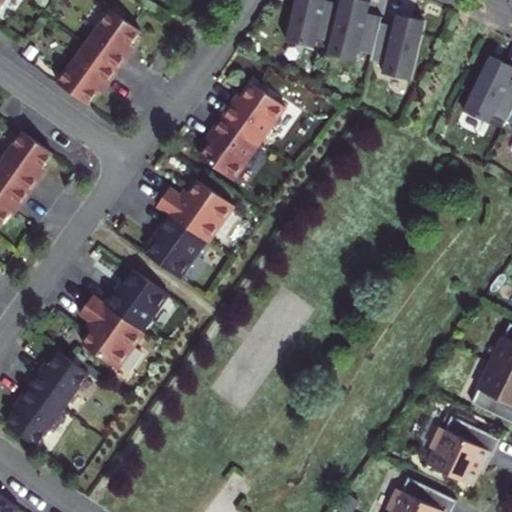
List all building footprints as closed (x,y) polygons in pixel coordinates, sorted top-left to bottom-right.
[(340,7),(328,4),(328,0),(300,0),(289,46),(317,53),(320,41),(331,44),(340,7)] [(375,4),(356,0),(346,0),(332,57),(358,63),(360,54),(377,58),(384,25),(386,18),(372,15),(375,4)] [(101,1),(49,75),(81,98),(90,86),(113,102),(131,77),(148,52),(125,36),(134,24),(101,1)] [(397,28),(384,25),(376,61),(390,64),(387,76),(414,82),(428,22),(400,16),(397,28)] [(511,59),(496,52),(470,106),(495,118),(499,109),(511,115),(511,59)] [(214,130),(198,153),(231,177),(283,103),(250,80),(233,103),(229,101),(219,114),(210,127),(214,130)] [(12,124),(0,141),(0,209),(1,208),(24,225),(42,200),(60,175),(36,159),(45,147),(12,124)] [(168,185),(155,203),(164,209),(201,235),(206,240),(232,203),(197,178),(184,196),(168,185)] [(159,225),(142,249),(175,272),(201,235),(164,209),(154,222),(159,225)] [(108,286),(99,299),(137,325),(163,288),(129,265),(113,289),(108,286)] [(94,322),(81,341),(116,366),(142,329),(137,325),(99,299),(90,292),(78,311),(94,322)] [(511,329),(476,404),(511,420),(511,329)] [(20,397),(3,421),(33,442),(85,369),(55,348),(38,371),(35,369),(17,395),(20,397)] [(446,443),(440,457),(483,478),(499,444),(504,446),(511,431),(463,408),(456,422),(452,420),(442,441),(446,443)] [(396,511),(395,511),(454,511),(460,500),(413,477),(406,491),(402,489),(392,510),(396,511)] [(0,511),(13,511),(20,504),(0,489),(0,511)]
